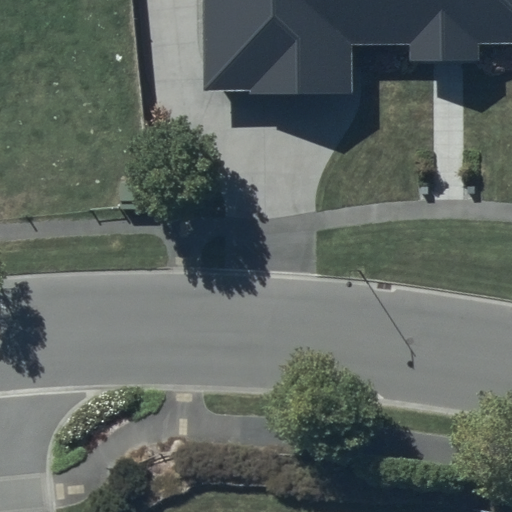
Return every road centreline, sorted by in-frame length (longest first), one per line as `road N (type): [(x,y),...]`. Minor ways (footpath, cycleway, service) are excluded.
road 1 (residential): [(511,361),(205,329),(0,335)]
road 2 (residential): [(0,392),(11,511)]
